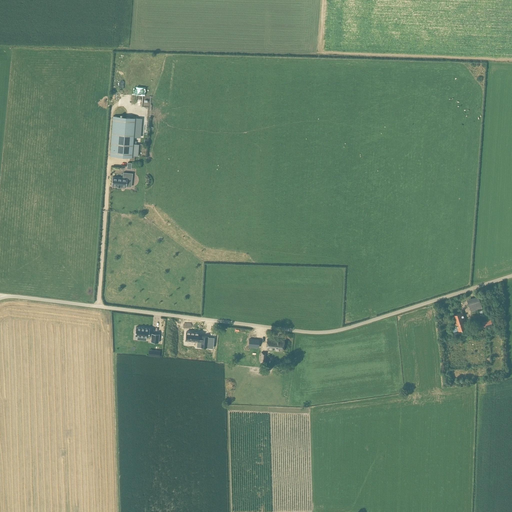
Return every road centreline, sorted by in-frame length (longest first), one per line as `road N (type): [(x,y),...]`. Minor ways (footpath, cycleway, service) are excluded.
road 1 (unclassified): [(0,298),(325,332),(511,275)]
road 2 (track): [(11,46),(0,173)]
